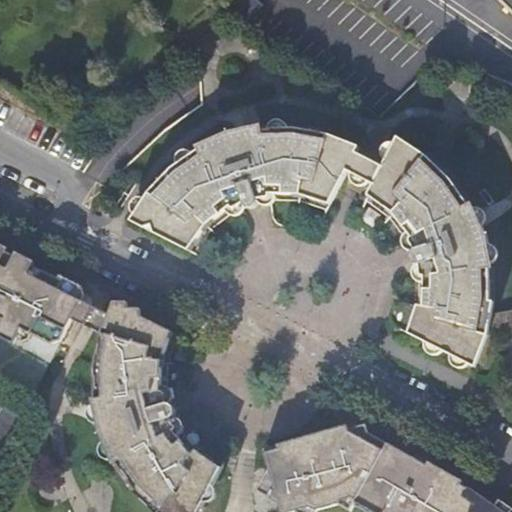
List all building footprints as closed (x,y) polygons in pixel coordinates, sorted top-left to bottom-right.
[(420,92),(423,95),(424,96),(428,96),(431,96),(433,94),(435,91),(436,88),(435,85),(434,83),(432,81),(429,80),(424,80),(422,81),(420,84),(419,86),(419,89),(420,92)] [(511,310),(490,317),(491,302),(494,299),(494,268),(490,268),(488,258),(490,254),(486,235),(479,218),(473,215),(469,207),(473,204),(454,177),(428,152),(426,155),(398,137),(383,167),(357,153),(360,147),(329,135),(330,131),(298,125),(262,125),(262,131),(252,132),(248,128),(230,132),(212,140),(208,146),(201,150),(198,146),(171,164),(145,191),(149,193),(130,221),(194,253),(212,229),(234,212),(232,207),(243,203),(247,207),(253,208),(255,207),(258,203),(258,198),(269,194),(270,200),(300,201),(327,210),(347,171),(373,185),(365,201),(389,217),(398,229),(408,241),(412,238),(417,250),(411,253),(411,260),(415,265),(421,263),(425,275),(418,276),(417,305),(408,334),(470,366),(483,335),(485,324),(490,325),(490,324),(511,330),(511,310)] [(119,208),(137,182),(131,179),(114,205),(119,208)] [(258,198),(258,203),(270,200),(269,194),(258,198)] [(232,207),(234,212),(247,207),(243,203),(232,207)] [(412,238),(408,241),(411,253),(417,250),(412,238)] [(114,464),(133,494),(152,511),(160,511),(197,511),(221,468),(197,451),(180,428),(175,430),(170,419),(175,414),(176,410),(175,407),(171,404),(166,404),(162,393),(167,391),(168,377),(168,362),(177,334),(114,302),(109,315),(81,301),(85,293),(83,286),(60,275),(58,279),(32,266),(34,262),(16,252),(14,256),(5,252),(7,248),(0,244),(0,336),(14,344),(21,329),(50,344),(62,340),(72,319),(98,332),(92,365),(93,400),(97,400),(99,409),(96,415),(100,434),(107,450),(112,453),(117,462),(114,464)] [(421,263),(415,265),(418,276),(425,275),(421,263)] [(50,362),(62,340),(50,344),(21,329),(14,344),(50,362)] [(171,404),(167,391),(162,393),(166,404),(171,404)] [(0,468),(30,420),(5,405),(0,413),(0,468)] [(175,430),(180,428),(175,414),(170,419),(175,430)] [(502,511),(495,507),(477,494),(460,484),(463,480),(430,462),(427,465),(386,441),(358,426),(349,429),(348,425),(317,434),(318,438),(299,443),(298,439),(264,449),(269,468),(256,491),(279,503),(281,511),(293,511),(296,511),(316,511),(317,510),(339,504),(350,511),(355,502),(372,511),(502,511)] [(495,507),(502,511),(511,511),(511,508),(500,500),(495,507)]
